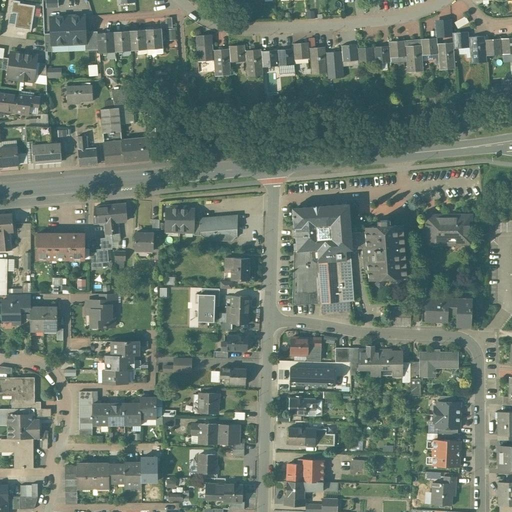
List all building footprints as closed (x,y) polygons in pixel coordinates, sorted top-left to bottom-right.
[(19,4),(16,27),(31,28),(33,6),(19,4)] [(84,16),(67,17),(68,44),(85,43),(85,32),(84,16)] [(67,17),(50,18),(51,34),(51,45),(52,45),(68,44),(67,17)] [(162,29),(169,29),(173,29),(174,17),(162,17),(162,29)] [(161,29),(145,30),(146,50),(162,49),(161,29)] [(145,30),(129,31),(130,51),(146,50),(145,30)] [(129,31),(113,32),(114,52),(130,51),(129,31)] [(97,32),(85,32),(85,43),(85,50),(98,49),(97,33),(97,32)] [(97,33),(98,49),(98,53),(114,52),(113,32),(97,33)] [(468,32),(452,33),(453,43),(453,49),(469,48),(471,64),(487,62),(486,56),(485,40),(484,36),(469,37),(468,32)] [(51,34),(44,34),(45,52),(52,52),(52,45),(51,45),(51,34)] [(211,35),(195,36),(196,46),(212,45),(211,35)] [(511,37),(485,40),(486,56),(511,54),(511,37)] [(437,39),(421,40),(421,45),(422,56),(438,54),(439,70),(455,69),(453,49),(453,43),(437,44),(437,39)] [(421,45),(405,47),(405,41),(389,42),(389,46),(390,58),(406,57),(407,73),(423,72),(422,56),(421,45)] [(309,43),(293,44),(293,49),(294,60),(310,59),(311,75),(327,73),(325,53),(325,47),(309,49),(309,43)] [(341,52),(325,53),(327,73),(327,79),(343,78),(342,62),(358,60),(357,49),(357,44),(341,46),(341,52)] [(229,49),(213,50),(212,45),(196,46),(197,62),(213,60),(215,76),(231,75),(230,62),(229,49)] [(245,45),(229,46),(229,49),(230,62),(246,61),(247,77),(263,76),(262,68),(261,52),(261,50),(245,51),(245,45)] [(389,46),(357,49),(358,60),(358,64),(391,62),(390,58),(389,46)] [(293,49),(261,52),(262,68),(294,65),(294,60),(293,49)] [(18,54),(10,53),(10,58),(8,70),(7,78),(20,80),(24,56),(18,56),(18,54)] [(37,56),(29,55),(29,57),(24,56),(20,80),(34,82),(37,56)] [(10,58),(3,58),(2,69),(8,70),(10,58)] [(46,64),(39,63),(37,75),(46,76),(46,64)] [(90,64),(90,75),(99,75),(99,64),(90,64)] [(92,84),(66,85),(67,103),(76,103),(75,101),(92,100),(92,84)] [(124,89),(111,90),(114,105),(125,104),(124,89)] [(18,96),(0,92),(0,109),(10,111),(10,112),(16,112),(18,96)] [(40,98),(18,95),(18,96),(16,112),(16,113),(28,114),(30,105),(39,106),(40,98)] [(100,110),(102,133),(120,131),(119,108),(100,110)] [(154,110),(146,111),(148,124),(155,124),(154,110)] [(50,126),(25,126),(26,142),(32,142),(32,145),(51,143),(50,126)] [(120,131),(102,133),(103,147),(122,146),(122,142),(120,131)] [(86,135),(77,135),(78,148),(87,147),(86,135)] [(139,139),(132,140),(132,141),(122,142),(122,146),(123,161),(149,159),(148,139),(139,140),(139,139)] [(51,143),(32,145),(34,163),(61,160),(59,142),(51,143)] [(122,146),(103,147),(105,163),(123,161),(122,146)] [(17,147),(0,148),(0,165),(18,164),(17,153),(17,147)] [(78,148),(77,148),(79,165),(97,163),(95,147),(87,147),(78,148)] [(27,163),(27,152),(17,153),(18,164),(27,163)] [(125,204),(109,205),(111,221),(118,221),(126,220),(125,204)] [(109,205),(94,206),(94,223),(104,222),(111,221),(109,205)] [(346,206),(293,210),(294,223),(334,219),(336,241),(335,241),(335,245),(349,244),(349,233),(348,233),(346,206)] [(176,209),(166,209),(166,229),(171,230),(173,232),(179,232),(180,207),(176,207),(176,209)] [(194,209),(184,209),(184,207),(180,207),(179,232),(186,232),(188,230),(192,230),(193,230),(193,221),(194,209)] [(12,214),(0,215),(0,232),(10,231),(13,231),(12,214)] [(237,216),(200,219),(200,221),(201,236),(201,240),(209,240),(212,236),(219,241),(220,241),(220,240),(223,236),(230,241),(231,241),(234,236),(230,234),(234,229),(236,229),(237,216)] [(470,216),(437,216),(437,223),(436,239),(436,242),(470,242),(470,216)] [(437,223),(426,224),(426,217),(425,217),(425,242),(425,239),(436,239),(437,223)] [(334,219),(294,223),(296,244),(316,243),(335,241),(336,241),(334,219)] [(402,225),(390,226),(390,220),(377,221),(377,227),(365,227),(366,232),(368,270),(369,279),(405,277),(402,225)] [(511,220),(495,221),(495,233),(511,232),(511,220)] [(200,221),(193,221),(193,230),(192,230),(192,233),(195,236),(201,236),(200,221)] [(10,231),(0,232),(0,245),(1,251),(12,250),(10,231)] [(366,232),(349,233),(349,244),(361,243),(362,248),(363,269),(365,270),(368,270),(366,232)] [(153,233),(135,233),(135,250),(153,251),(153,233)] [(49,234),(37,234),(37,259),(84,259),(84,234),(72,234),(49,234)] [(335,241),(316,243),(321,303),(339,302),(335,245),(335,241)] [(296,244),(294,244),(294,250),(293,250),(292,305),(321,303),(316,243),(296,244)] [(107,249),(96,250),(96,253),(97,263),(108,262),(107,249)] [(350,249),(335,250),(339,302),(350,301),(354,301),(350,249)] [(125,252),(114,252),(114,260),(116,260),(124,260),(125,260),(125,252)] [(250,259),(225,258),(225,268),(232,268),(231,280),(249,281),(250,259)] [(62,293),(63,277),(53,277),(53,293),(62,293)] [(79,289),(87,288),(87,279),(79,279),(79,289)] [(201,294),(198,294),(197,321),(214,322),(215,294),(208,294),(209,288),(202,288),(201,294)] [(30,306),(30,294),(19,295),(19,300),(20,300),(20,318),(30,318),(30,306)] [(249,297),(232,296),(231,306),(227,306),(227,313),(231,314),(231,316),(248,316),(249,297)] [(19,300),(2,300),(2,321),(12,320),(12,324),(20,324),(20,318),(20,300),(19,300)] [(102,300),(86,300),(86,314),(95,314),(95,326),(95,327),(114,327),(114,318),(113,318),(113,301),(113,300),(102,300)] [(446,300),(427,300),(426,309),(422,309),(422,318),(445,319),(446,311),(446,300)] [(470,301),(446,300),(446,311),(459,311),(458,323),(469,323),(470,301)] [(339,302),(321,303),(322,314),(333,313),(351,312),(350,301),(339,302)] [(44,307),(30,306),(30,318),(30,329),(44,329),(44,307)] [(57,307),(44,307),(44,329),(57,329),(57,307)] [(411,309),(389,308),(389,325),(410,326),(411,309)] [(248,316),(231,316),(231,314),(227,313),(226,314),(226,322),(231,322),(231,324),(248,324),(248,316)] [(247,337),(228,336),(228,343),(223,343),(223,350),(228,350),(228,352),(247,352),(247,337)] [(308,339),(291,339),(291,354),(306,355),(308,355),(308,339)] [(321,340),(308,339),(308,355),(306,355),(306,360),(320,360),(321,340)] [(138,341),(115,341),(115,355),(138,355),(138,341)] [(335,347),(327,346),(326,358),(334,358),(335,347)] [(358,362),(350,362),(350,375),(359,375),(359,368),(370,368),(370,375),(380,375),(380,367),(380,352),(370,352),(370,350),(358,350),(358,362)] [(391,350),(380,350),(380,352),(380,367),(393,367),(393,375),(402,375),(402,352),(391,352),(391,350)] [(419,362),(410,362),(410,395),(420,395),(420,383),(421,382),(422,381),(422,380),(423,379),(422,378),(435,378),(435,373),(436,373),(436,372),(432,372),(432,365),(441,365),(441,369),(458,369),(458,352),(439,352),(433,352),(419,352),(419,362)] [(115,355),(112,355),(104,355),(104,369),(104,370),(127,369),(127,370),(134,369),(134,355),(138,355),(115,355)] [(175,357),(174,372),(194,372),(194,357),(175,357)] [(247,367),(230,367),(230,368),(230,375),(230,383),(246,383),(247,367)] [(308,368),(290,367),(289,381),(296,381),(296,385),(327,386),(327,382),(334,382),(334,369),(308,368)] [(127,369),(104,370),(104,383),(127,383),(127,370),(127,369)] [(33,378),(0,378),(0,391),(13,391),(13,403),(33,402),(33,378)] [(92,392),(79,392),(79,400),(92,400),(92,392)] [(218,394),(200,393),(200,402),(200,412),(217,413),(217,402),(218,402),(218,394)] [(511,399),(509,399),(509,397),(503,396),(503,405),(511,405),(511,399)] [(156,397),(140,397),(140,403),(140,419),(156,419),(156,405),(156,397)] [(316,399),(289,399),(289,414),(306,415),(306,410),(315,410),(316,399)] [(439,402),(437,402),(437,407),(434,407),(433,415),(459,416),(460,403),(455,402),(439,402)] [(124,403),(108,404),(108,425),(124,425),(124,403)] [(140,419),(140,403),(124,403),(124,425),(140,425),(140,419)] [(108,425),(108,404),(98,404),(92,404),(92,406),(92,412),(92,418),(92,424),(92,426),(108,425)] [(13,409),(0,409),(0,420),(7,421),(8,439),(32,439),(38,439),(38,425),(32,425),(32,415),(30,415),(29,409),(13,409)] [(511,411),(498,412),(498,435),(509,435),(511,434),(511,411)] [(459,416),(433,415),(433,422),(436,422),(436,428),(439,428),(457,428),(459,428),(459,416)] [(175,423),(173,423),(172,431),(182,431),(182,423),(175,423)] [(216,424),(199,423),(199,434),(199,443),(215,443),(216,424)] [(238,425),(216,424),(215,443),(233,444),(233,443),(237,443),(238,425)] [(305,428),(288,428),(288,444),(303,445),(305,445),(305,428)] [(326,429),(305,428),(305,445),(334,446),(335,434),(326,434),(326,429)] [(8,439),(0,439),(1,449),(15,449),(15,469),(32,469),(32,439),(8,439)] [(436,440),(433,440),(432,466),(458,467),(460,441),(436,440)] [(511,446),(499,447),(499,458),(511,457),(511,446)] [(215,455),(199,454),(198,473),(217,473),(217,466),(215,466),(215,455)] [(511,457),(499,458),(499,469),(511,468),(511,457)] [(141,458),(141,463),(141,488),(142,488),(141,481),(157,481),(157,458),(141,458)] [(323,460),(299,459),(299,464),(305,464),(304,481),(321,482),(323,482),(323,460)] [(365,471),(365,459),(352,459),(352,471),(365,471)] [(109,463),(93,464),(93,488),(109,488),(109,486),(109,483),(109,463)] [(125,463),(109,463),(109,483),(116,483),(118,481),(125,481),(125,463)] [(141,463),(125,463),(125,481),(125,488),(141,488),(141,463)] [(93,464),(77,464),(77,466),(77,474),(77,480),(77,486),(77,488),(93,488),(93,464)] [(299,464),(287,464),(287,481),(304,481),(305,464),(299,464)] [(77,466),(65,466),(65,474),(77,474),(77,466)] [(443,484),(431,484),(431,505),(451,506),(452,496),(451,496),(451,485),(455,485),(455,478),(443,477),(443,484)] [(304,481),(287,481),(286,498),(303,499),(304,488),(304,481)] [(511,482),(499,482),(499,491),(500,504),(499,505),(500,505),(511,505),(511,482)] [(242,485),(225,484),(225,485),(224,499),(224,502),(230,502),(242,502),(242,485)] [(225,485),(206,485),(206,490),(208,490),(208,498),(224,499),(225,485)] [(336,511),(337,498),(323,498),(323,505),(303,504),(303,511),(319,511),(336,511)]
